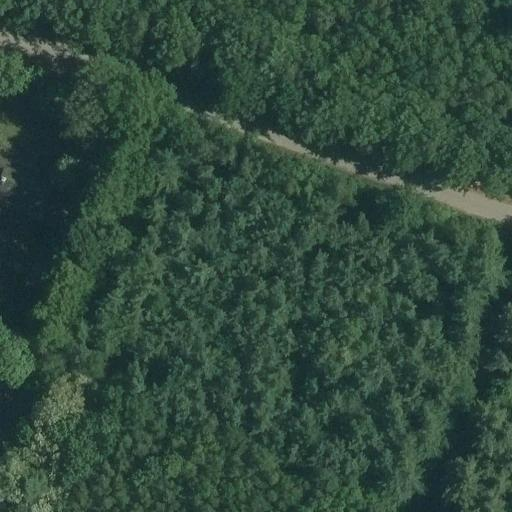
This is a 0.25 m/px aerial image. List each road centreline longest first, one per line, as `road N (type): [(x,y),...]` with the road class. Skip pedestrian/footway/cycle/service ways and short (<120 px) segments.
road 1 (tertiary): [(511,219),(0,33)]
road 2 (track): [(511,296),(432,511)]
